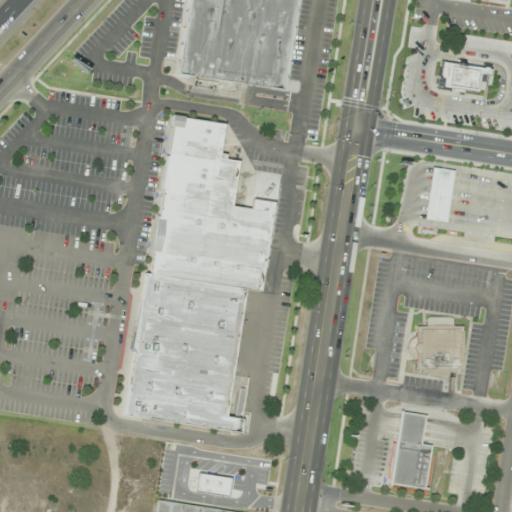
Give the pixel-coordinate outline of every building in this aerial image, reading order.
[(186,0),(175,76),(280,92),(294,0),(186,0)] [(488,70),(486,83),(483,83),(482,92),(476,91),(476,93),(434,87),(435,77),(437,77),(438,74),(436,74),(438,61),(444,62),(444,63),(463,65),(463,66),(481,69),(481,68),(486,68),(486,70),(488,70)] [(169,116),(182,118),(181,119),(222,125),(217,153),(223,154),(222,159),(236,161),(229,206),(249,209),(251,199),(272,202),(258,293),(244,291),(224,418),(240,420),(237,436),(119,418),(129,354),(127,351),(138,299),(142,273),(146,273),(149,257),(145,256),(152,213),(156,214),(157,208),(155,207),(156,196),(159,197),(159,192),(156,191),(162,154),(165,155),(166,153),(163,152),(167,127),(168,127),(169,116)] [(425,220),(446,223),(453,171),(431,168),(425,220)] [(414,326),(424,326),(424,320),(429,318),(445,317),(450,320),(450,326),(459,326),(459,332),(460,332),(461,354),(459,354),(460,370),(453,371),(453,378),(446,378),(446,376),(425,377),(425,370),(414,370),(414,364),(413,364),(413,361),(410,359),(407,357),(405,355),(405,352),(404,348),(405,345),(406,343),(408,340),(413,337),(413,334),(414,334),(414,326)] [(398,409),(425,413),(425,416),(423,415),(419,442),(429,443),(423,486),(426,486),(425,490),(388,484),(388,488),(386,488),(388,478),(384,477),(389,441),(393,442),(398,409)] [(196,473),(229,478),(226,497),(193,492),(196,473)] [(152,511),(155,498),(240,511),(152,511)]
